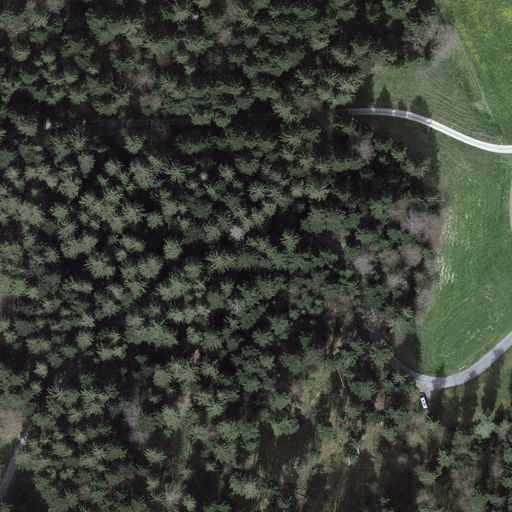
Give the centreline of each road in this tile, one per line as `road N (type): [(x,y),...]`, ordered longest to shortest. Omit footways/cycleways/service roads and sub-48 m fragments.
road 1 (unclassified): [(511,336),(467,375),(423,379),(385,352),(357,281),(325,242),(292,237),(231,247),(169,281),(82,357),(14,458),(0,496)]
road 2 (track): [(511,147),(492,148),(406,115),(351,110),(112,120),(0,136)]
road 3 (track): [(344,259),(265,278),(210,338),(167,465),(168,511)]
